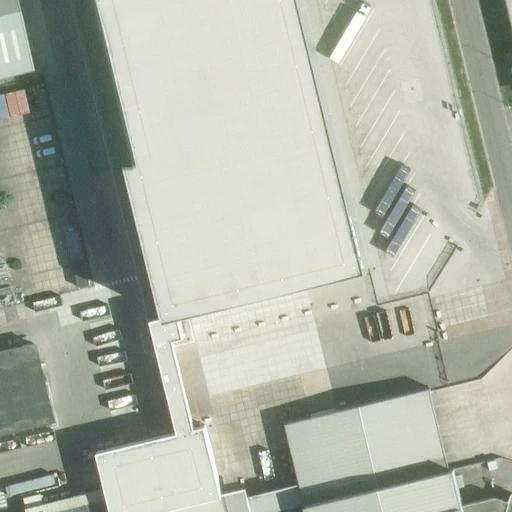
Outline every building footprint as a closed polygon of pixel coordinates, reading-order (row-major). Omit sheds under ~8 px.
[(13,0),(0,0),(0,75),(31,68),(13,0)] [(73,0),(151,319),(150,320),(156,345),(184,338),(181,325),(178,315),(294,286),(368,268),(303,0),(73,0)] [(460,198),(477,192),(473,180),(456,186),(460,198)] [(53,300),(59,326),(102,316),(96,290),(53,300)] [(0,434),(51,422),(32,344),(0,352),(0,434)] [(28,511),(246,511),(303,498),(306,511),(506,511),(511,495),(511,493),(508,502),(496,497),(462,505),(453,470),(453,469),(449,470),(426,476),(407,398),(431,393),(430,388),(285,423),(299,480),(223,498),(222,494),(204,426),(177,433),(96,452),(105,490),(28,508),(28,511)] [(431,393),(407,398),(426,476),(449,470),(431,393)]
